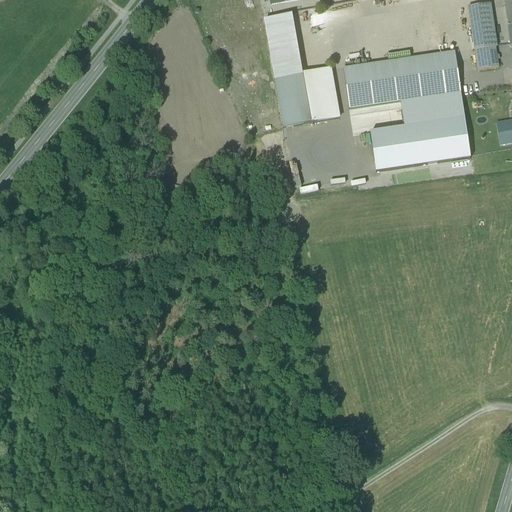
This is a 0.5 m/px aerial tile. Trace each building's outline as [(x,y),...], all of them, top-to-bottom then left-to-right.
[(490,6),(467,9),(474,53),(494,50),(494,49),(495,49),(496,49),(490,6)] [(290,17),(264,22),(283,129),(338,120),(329,72),(301,77),(290,17)] [(494,50),(474,53),(477,72),(498,70),(495,49),(494,49),(494,50)] [(454,54),(343,71),(349,111),(460,95),(454,54)] [(464,121),(370,135),(375,175),(470,161),(464,121)] [(511,123),(497,126),(501,146),(511,144),(511,123)]
